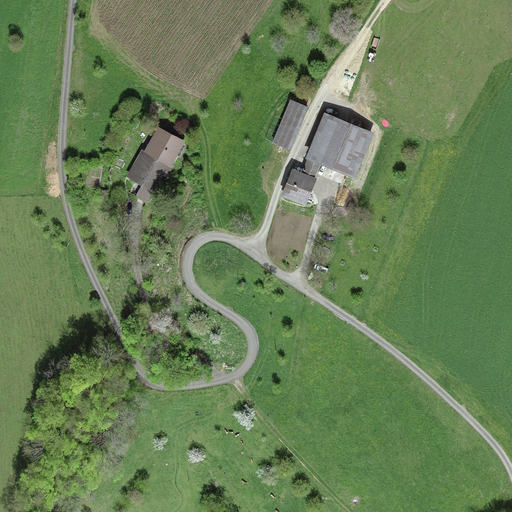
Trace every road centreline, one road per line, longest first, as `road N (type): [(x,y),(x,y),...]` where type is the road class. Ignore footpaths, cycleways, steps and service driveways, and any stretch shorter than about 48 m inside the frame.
road 1 (residential): [(72,0),(63,191),(90,275),(143,379),(169,387),(228,377),(248,360),(242,325),(189,282),(196,242),(230,241),(297,284)]
road 2 (track): [(236,373),(230,397),(174,435),(113,511)]
road 3 (track): [(237,389),(353,511)]
